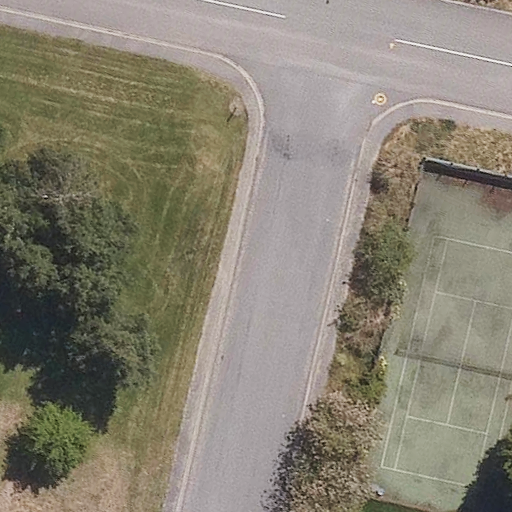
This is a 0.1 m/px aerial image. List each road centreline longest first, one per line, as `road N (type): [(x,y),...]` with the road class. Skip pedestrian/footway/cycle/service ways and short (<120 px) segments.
road 1 (residential): [(338,26),(230,511)]
road 2 (residential): [(511,63),(338,26)]
road 3 (residential): [(338,26),(215,0)]
